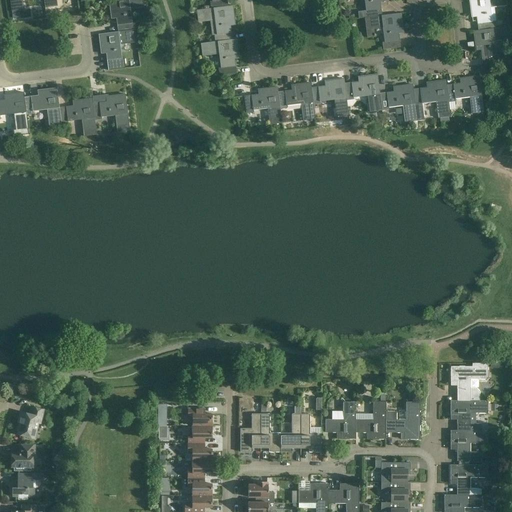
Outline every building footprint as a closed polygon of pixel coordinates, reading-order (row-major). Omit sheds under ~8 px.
[(10,0),(12,12),(24,11),(22,0),(10,0)] [(43,0),(45,8),(57,7),(56,0),(43,0)] [(119,33),(136,31),(135,24),(133,24),(131,10),(148,8),(146,0),(109,0),(112,19),(117,18),(119,33)] [(213,0),(213,1),(211,2),(212,9),(228,7),(227,0),(213,0)] [(382,16),(381,2),(385,2),(385,0),(365,0),(366,10),(358,11),(359,19),(365,18),(382,16)] [(506,0),(469,0),(472,17),(477,17),(479,31),(496,29),(495,21),(492,22),(491,8),(507,6),(506,0)] [(212,9),(198,11),(199,23),(210,21),(216,21),(217,34),(215,35),(216,42),(233,40),(231,26),(231,23),(235,23),(233,6),(228,7),(212,9)] [(401,14),(382,16),(365,18),(367,37),(374,36),(374,29),(383,28),(385,43),(382,43),(383,50),(401,48),(399,33),(403,32),(401,14)] [(510,27),(496,29),(479,31),(474,31),(476,51),(481,50),(483,64),(500,62),(499,55),(496,55),(495,41),(511,39),(510,27)] [(138,42),(136,31),(119,33),(100,35),(103,55),(108,54),(109,68),(126,66),(125,58),(123,58),(121,45),(138,42)] [(216,42),(202,44),(203,56),(220,54),(222,68),(219,69),(220,76),(237,74),(235,60),(235,57),(240,56),(238,39),(233,40),(216,42)] [(359,82),(345,84),(347,101),(354,100),(354,97),(368,96),(370,112),(382,111),(380,93),(378,75),(358,77),(359,82)] [(461,83),(446,84),(446,85),(448,102),(449,102),(456,101),(456,98),(470,96),(472,113),(484,112),(479,75),(460,78),(461,83)] [(347,101),(345,84),(344,79),(325,81),(326,86),(312,88),(314,105),(321,104),(320,101),(334,100),(336,116),(349,115),(347,101)] [(413,89),(415,106),(416,106),(417,120),(424,119),(422,105),(422,102),(436,101),(438,117),(451,116),(449,102),(448,102),(446,85),(446,84),(446,80),(426,82),(427,87),(413,89)] [(292,91),(279,92),(281,109),(288,108),(287,105),(301,104),(303,121),(315,119),(313,105),(314,105),(312,88),(311,88),(311,83),(291,86),(292,91)] [(413,89),(413,84),(393,86),(394,91),(380,93),(382,111),(389,110),(389,106),(403,105),(405,122),(417,120),(416,106),(415,106),(413,89)] [(280,109),(281,109),(279,92),(278,92),(277,87),(258,90),(259,95),(245,96),(247,113),(254,113),(254,109),(268,108),(270,125),(282,123),(280,109)] [(38,96),(25,98),(27,115),(34,114),(34,112),(48,110),(50,127),(62,125),(60,108),(58,89),(41,91),(41,96),(38,96)] [(8,100),(0,100),(0,118),(2,118),(2,116),(14,115),(16,130),(14,130),(15,137),(30,135),(29,129),(27,115),(25,98),(25,93),(7,95),(8,100)] [(93,104),(95,121),(96,121),(103,120),(102,118),(116,116),(118,132),(131,131),(126,95),(110,97),(110,102),(107,102),(93,104)] [(60,108),(62,125),(69,124),(69,122),(83,120),(85,137),(97,135),(96,121),(95,121),(93,104),(93,99),(76,101),(77,106),(74,106),(60,108)] [(457,381),(457,400),(470,400),(480,400),(480,392),(476,388),(470,388),(470,379),(488,379),(488,363),(472,363),(472,366),(451,366),(451,381),(457,381)] [(470,430),(482,430),(482,426),(480,424),(476,424),(476,413),(488,413),(488,400),(480,400),(470,400),(457,400),(450,400),(450,416),(457,416),(457,430),(470,431),(470,430)] [(356,439),(356,432),(356,419),(356,402),(343,402),(343,412),(332,412),(332,419),(325,419),(325,432),(341,432),(341,439),(356,439)] [(356,432),(371,432),(371,439),(386,439),(386,432),(386,419),(386,412),(386,402),(373,402),(373,419),(356,419),(356,432)] [(396,412),(386,412),(386,419),(386,432),(405,433),(405,439),(420,439),(420,402),(407,402),(407,419),(396,419),(396,412)] [(161,438),(171,437),(169,403),(160,403),(161,438)] [(44,410),(31,407),(30,414),(21,412),(18,422),(20,423),(17,434),(35,438),(39,423),(41,423),(44,410)] [(193,425),(213,425),(214,414),(203,414),(204,408),(189,408),(189,418),(193,418),(193,425)] [(255,446),(261,446),(261,414),(252,414),(252,428),(241,428),(241,452),(253,452),(253,448),(254,448),(255,446)] [(281,452),(281,433),(270,433),(270,414),(261,414),(261,446),(267,446),(268,448),(269,448),(269,452),(281,452)] [(301,446),(301,414),(292,414),(292,433),(281,433),(281,452),(293,452),(293,448),(294,448),(295,446),(301,446)] [(310,414),(301,414),(301,446),(307,446),(308,448),(309,448),(309,452),(321,452),(321,433),(310,433),(310,414)] [(213,425),(193,425),(193,433),(189,433),(189,443),(203,443),(203,437),(213,437),(213,425)] [(488,430),(482,430),(470,430),(470,431),(457,430),(450,430),(450,445),(457,445),(457,461),(469,461),(469,463),(482,463),(482,456),(478,452),(470,452),(470,443),(488,443),(488,430)] [(203,449),(203,443),(189,443),(188,453),(193,453),(193,460),(213,460),(213,449),(203,449)] [(12,453),(12,467),(14,467),(14,471),(31,471),(31,467),(33,467),(33,460),(35,460),(35,445),(20,445),(20,453),(12,453)] [(188,477),(203,478),(203,472),(213,472),(213,460),(193,460),(193,468),(188,468),(188,477)] [(375,460),(375,468),(381,468),(381,472),(381,482),(390,482),(390,483),(407,483),(407,482),(407,474),(410,474),(410,462),(381,462),(381,460),(375,460)] [(470,495),(470,477),(488,477),(488,465),(450,465),(450,480),(457,480),(457,494),(457,495),(470,495)] [(42,473),(18,473),(18,479),(12,479),(12,488),(13,488),(13,496),(19,496),(19,494),(28,494),(28,496),(35,496),(35,488),(36,488),(37,488),(38,488),(40,486),(41,485),(41,484),(42,473)] [(163,477),(163,494),(171,494),(171,477),(163,477)] [(192,495),(213,495),(213,484),(203,484),(203,478),(188,477),(188,487),(193,488),(192,495)] [(259,497),(259,503),(258,503),(268,503),(274,504),(274,492),(268,492),(269,485),(267,485),(268,482),(257,482),(257,485),(248,485),(248,497),(259,497)] [(407,482),(407,483),(390,483),(390,482),(381,482),(381,491),(391,491),(391,502),(391,503),(407,503),(407,502),(407,494),(410,494),(410,482),(407,482)] [(329,490),(329,483),(314,483),(314,490),(298,490),(298,503),(316,503),(316,511),(328,511),(329,503),(329,490)] [(329,503),(346,503),(346,511),(359,511),(359,483),(344,483),(344,490),(329,490),(329,503)] [(482,495),(470,495),(457,495),(457,494),(444,494),(444,510),(451,510),(450,511),(463,511),(464,507),(482,507),(482,495)] [(212,507),(213,495),(192,495),(192,503),(185,502),(184,511),(202,511),(202,507),(212,507)] [(268,510),(268,503),(258,503),(259,503),(248,502),(248,511),(275,511),(275,510),(268,510)] [(410,511),(410,502),(407,502),(407,503),(391,503),(391,502),(381,502),(381,511),(391,511),(410,511)]
